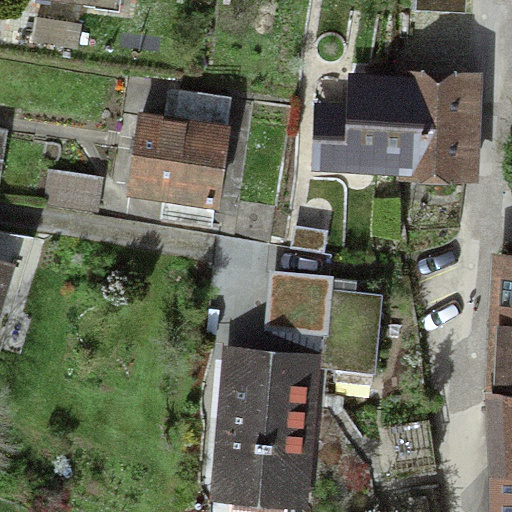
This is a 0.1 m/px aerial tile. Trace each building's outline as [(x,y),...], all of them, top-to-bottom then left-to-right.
[(136,0),(66,0),(136,9),(136,0)] [(355,109),(335,108),(332,165),(461,171),(465,80),(357,75),(355,109)] [(251,129),(146,117),(137,199),(241,211),(251,129)] [(9,132),(0,131),(0,183),(3,184),(9,132)] [(497,317),(511,317),(511,254),(501,253),(497,317)] [(0,356),(25,263),(0,255),(0,356)] [(381,282),(329,278),(273,274),(269,331),(327,335),(325,363),(375,366),(381,282)] [(493,385),(511,386),(511,317),(497,317),(493,385)] [(312,360),(228,355),(219,493),(303,499),(312,360)] [(496,466),(511,466),(511,386),(493,385),(496,466)] [(434,465),(428,418),(379,425),(385,472),(434,465)] [(497,511),(511,511),(511,466),(496,466),(497,511)]
